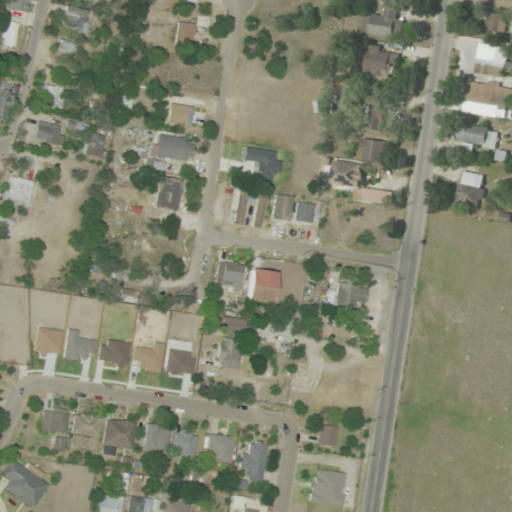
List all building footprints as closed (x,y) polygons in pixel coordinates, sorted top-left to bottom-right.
[(7,0),(6,10),(27,12),(28,0),(7,0)] [(83,25),(82,7),(60,9),(62,27),(83,25)] [(365,14),(364,34),(403,37),(404,19),(397,19),(397,8),(386,7),(385,16),(365,14)] [(508,14),(489,12),(487,31),(506,33),(508,14)] [(193,23),(177,22),(175,43),(191,44),(193,23)] [(74,52),(76,44),(61,40),(59,49),(74,52)] [(511,48),(480,43),(475,74),(505,79),(511,48)] [(363,74),(397,78),(400,50),(366,46),(363,74)] [(6,81),(0,81),(0,120),(10,119),(6,81)] [(510,83),(466,83),(466,116),(497,116),(497,112),(510,112),(510,83)] [(39,104),(58,109),(64,89),(44,84),(39,104)] [(370,130),(385,130),(385,106),(370,106),(370,130)] [(32,135),(56,148),(64,132),(40,119),(32,135)] [(496,149),(500,129),(464,124),(460,150),(473,152),(474,146),(496,149)] [(103,135),(88,133),(84,154),(100,157),(103,135)] [(149,155),(188,162),(192,140),(158,134),(156,146),(151,145),(149,155)] [(384,161),(384,140),(362,140),(362,161),(384,161)] [(331,185),(362,186),(363,163),(332,162),(331,185)] [(454,203),(479,209),(488,177),(463,171),(454,203)] [(32,182),(10,176),(5,198),(27,204),(32,182)] [(182,181),(160,177),(154,207),(175,212),(182,181)] [(241,224),(247,191),(239,189),(232,223),(241,224)] [(394,204),(394,191),(363,190),(363,203),(394,204)] [(259,227),(265,194),(257,193),(252,225),(259,227)] [(272,219),(289,221),(292,196),(275,194),(272,219)] [(313,223),(315,204),(295,202),(293,221),(313,223)] [(241,262),(217,262),(217,287),(241,287),(241,262)] [(121,269),(90,264),(87,280),(118,286),(121,269)] [(271,304),(276,272),(251,268),(246,300),(271,304)] [(365,283),(336,283),(336,313),(354,313),(354,303),(365,303),(365,283)] [(243,335),(244,319),(226,317),(224,333),(243,335)] [(269,331),(294,334),(296,320),(271,318),(269,331)] [(240,340),(220,337),(217,361),(237,363),(240,340)] [(277,352),(256,351),(255,366),(277,367),(277,352)] [(64,408),(41,409),(41,431),(64,431),(64,408)] [(99,418),(74,411),(69,432),(94,439),(99,418)] [(129,449),(134,423),(105,418),(101,444),(129,449)] [(139,446),(164,450),(168,426),(143,422),(139,446)] [(316,444),(333,446),(335,426),(318,425),(316,444)] [(190,459),(196,434),(174,429),(168,454),(190,459)] [(203,458),(229,463),(234,438),(208,433),(203,458)] [(247,469),(247,481),(263,481),(263,442),(241,442),(241,469),(247,469)] [(25,469),(8,459),(0,472),(0,475),(7,480),(1,490),(32,509),(47,484),(39,479),(44,472),(29,463),(25,469)] [(346,473),(312,468),(307,502),(342,507),(346,473)] [(119,511),(122,496),(98,492),(95,511),(119,511)] [(147,511),(149,498),(127,496),(126,511),(147,511)] [(240,499),(234,497),(232,503),(237,505),(240,499)] [(162,511),(185,511),(187,502),(164,499),(162,511)]
